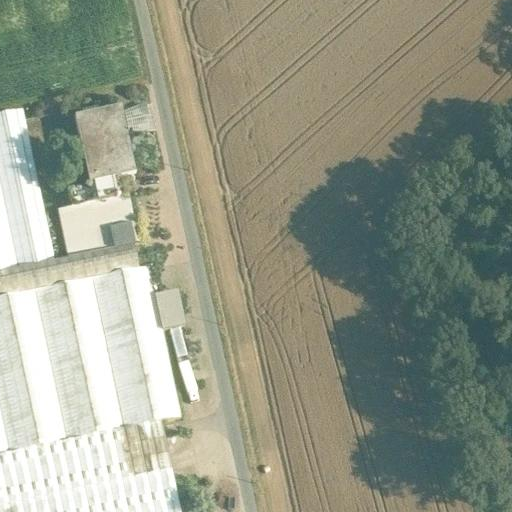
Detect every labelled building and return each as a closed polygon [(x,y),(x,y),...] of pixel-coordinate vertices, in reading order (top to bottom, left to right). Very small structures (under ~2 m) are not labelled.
[(22,112),(0,116),(0,276),(54,265),(22,112)] [(119,112),(81,120),(95,186),(113,182),(134,177),(119,112)] [(95,186),(66,193),(70,211),(79,209),(78,208),(117,200),(113,182),(95,186)] [(117,200),(78,208),(79,209),(89,258),(133,249),(138,248),(127,197),(117,200)] [(70,211),(58,214),(68,263),(89,258),(79,209),(70,211)] [(54,265),(0,276),(0,302),(138,273),(133,249),(89,258),(68,263),(54,265)] [(0,302),(0,416),(9,457),(160,425),(179,421),(180,420),(162,334),(154,300),(148,270),(138,273),(0,302)] [(176,295),(154,300),(162,334),(184,329),(176,295)] [(0,458),(9,457),(0,416),(0,458)] [(0,458),(0,511),(179,511),(160,425),(9,457),(0,458)]
